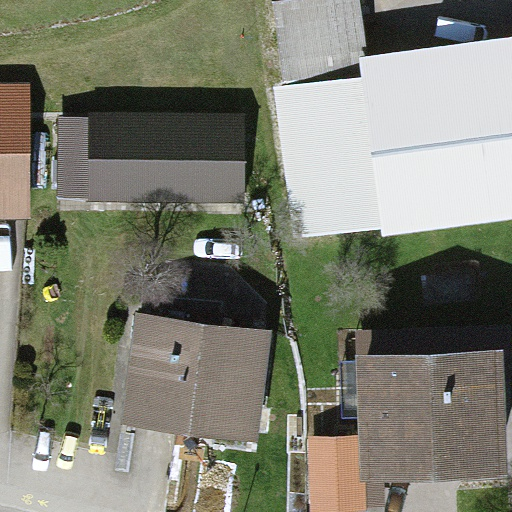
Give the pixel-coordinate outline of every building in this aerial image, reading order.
[(359,0),(270,0),(298,252),(511,228),(511,41),(366,57),(359,0)] [(0,218),(16,220),(26,90),(0,87),(0,218)] [(223,119),(80,118),(80,207),(223,208),(223,119)] [(274,337),(136,324),(127,427),(264,440),(274,337)] [(498,344),(358,353),(366,480),(506,471),(498,344)]
